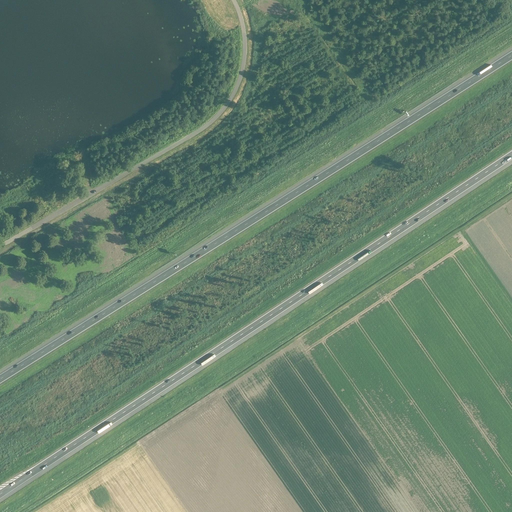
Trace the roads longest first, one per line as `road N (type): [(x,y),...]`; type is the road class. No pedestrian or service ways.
road 1 (motorway): [(0,493),(511,155)]
road 2 (motorway): [(511,49),(0,375)]
road 3 (tertiary): [(0,247),(217,115),(244,57),(233,0)]
